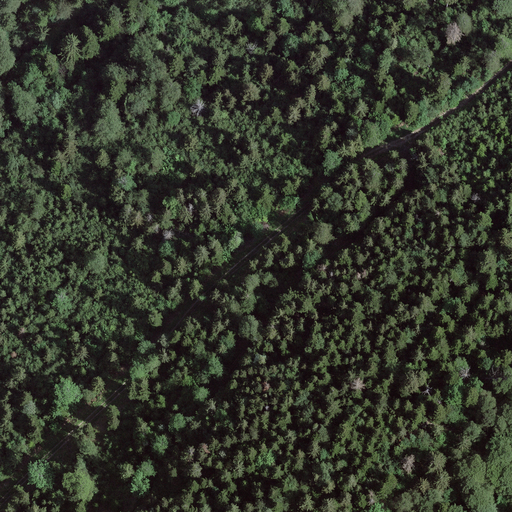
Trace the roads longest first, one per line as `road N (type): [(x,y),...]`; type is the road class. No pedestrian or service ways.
road 1 (track): [(405,143),(367,158),(219,285),(0,506)]
road 2 (track): [(405,143),(411,190),(403,202),(278,307),(138,511)]
road 3 (track): [(0,151),(115,55),(197,0)]
road 4 (track): [(511,66),(405,143)]
